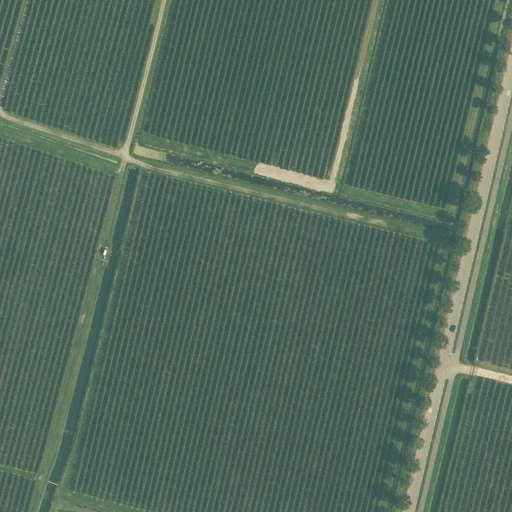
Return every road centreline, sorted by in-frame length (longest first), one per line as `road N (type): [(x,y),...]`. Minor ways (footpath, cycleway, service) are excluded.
road 1 (secondary): [(408,511),(511,64)]
road 2 (track): [(123,155),(439,238)]
road 3 (track): [(0,113),(123,155),(162,0)]
